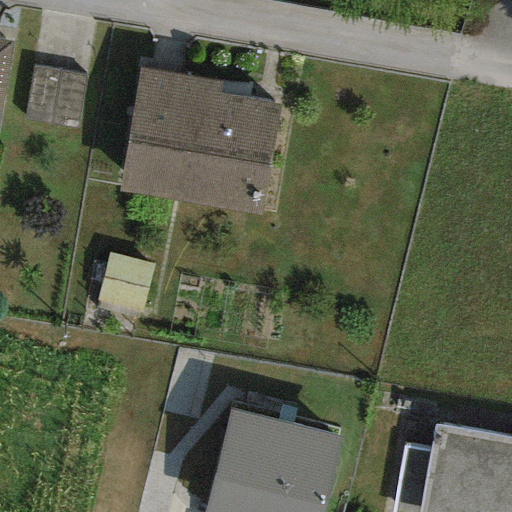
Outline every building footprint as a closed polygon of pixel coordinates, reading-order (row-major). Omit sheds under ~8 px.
[(0,106),(11,41),(0,39),(0,106)] [(86,77),(31,66),(21,117),(76,128),(86,77)] [(138,68),(117,191),(259,215),(278,105),(214,94),(216,81),(138,68)] [(228,409),(202,511),(319,511),(339,437),(228,409)] [(511,511),(511,440),(433,426),(429,453),(402,448),(390,511),(511,511)]
